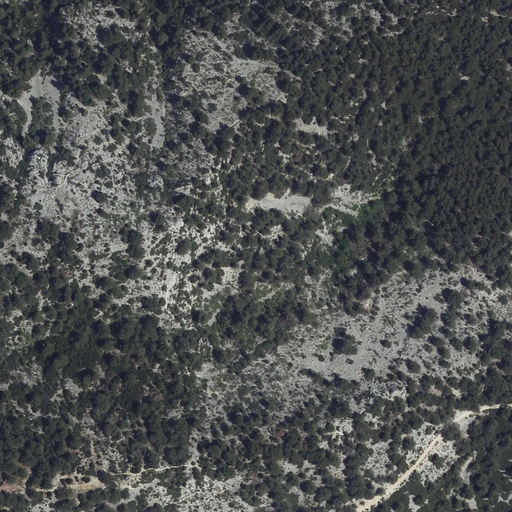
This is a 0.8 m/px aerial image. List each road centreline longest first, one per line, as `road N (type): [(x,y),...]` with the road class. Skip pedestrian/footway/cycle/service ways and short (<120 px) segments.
road 1 (track): [(359,511),(463,408),(511,407)]
road 2 (track): [(0,494),(126,473)]
